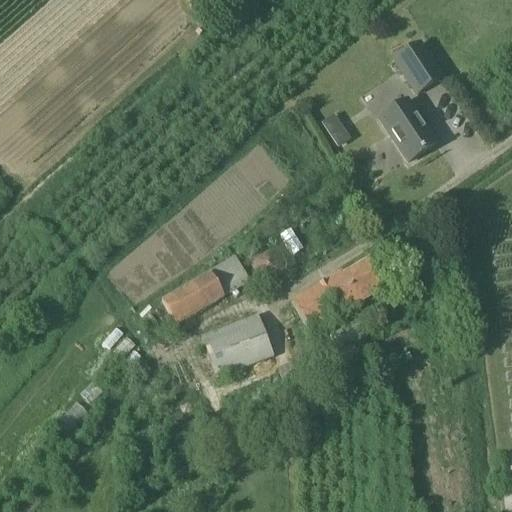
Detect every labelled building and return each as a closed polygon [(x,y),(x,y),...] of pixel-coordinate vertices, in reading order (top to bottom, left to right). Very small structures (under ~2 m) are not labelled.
[(394,62),(416,95),(441,79),(418,46),(394,62)] [(406,102),(378,120),(407,164),(435,146),(406,102)] [(340,148),(352,136),(334,118),(322,130),(340,148)] [(275,247),(246,260),(259,288),(286,275),(275,247)] [(224,300),(223,300),(249,284),(234,258),(208,274),(160,303),(174,329),(224,300)] [(290,304),(310,338),(360,309),(358,306),(383,291),(366,262),(342,277),(340,274),(290,304)] [(217,382),(272,360),(256,317),(200,339),(217,382)] [(322,383),(310,356),(276,369),(287,397),(322,383)] [(72,434),(86,409),(74,402),(59,427),(72,434)]
